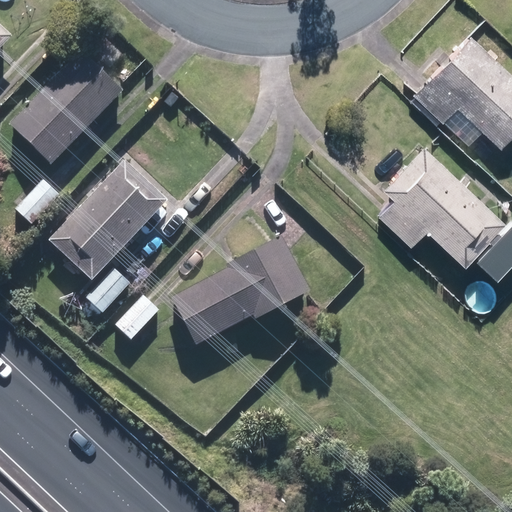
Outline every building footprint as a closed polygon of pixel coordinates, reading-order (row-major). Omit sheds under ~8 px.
[(0,49),(12,36),(0,25),(0,49)] [(511,130),(511,69),(472,32),(416,93),(445,120),(458,105),(500,143),(511,130)] [(12,125),(53,164),(123,91),(83,52),(12,125)] [(505,219),(425,145),(386,188),(397,198),(382,214),(412,242),(427,226),(466,261),(505,219)] [(52,239),(94,279),(168,200),(126,161),(52,239)] [(173,296),(199,344),(257,313),(259,316),(310,288),(282,235),(229,263),(230,266),(173,296)] [(130,281),(112,267),(85,299),(103,314),(130,281)] [(160,311),(142,294),(115,324),(133,341),(160,311)]
